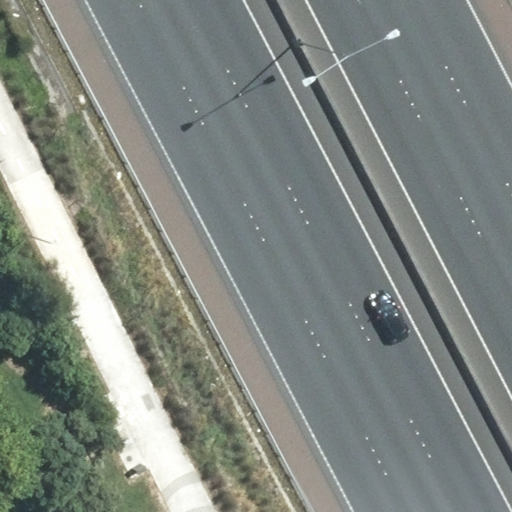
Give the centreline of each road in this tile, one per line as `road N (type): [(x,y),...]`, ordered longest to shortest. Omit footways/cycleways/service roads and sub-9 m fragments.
road 1 (motorway): [(435,511),(167,0)]
road 2 (motorway): [(385,0),(511,245)]
